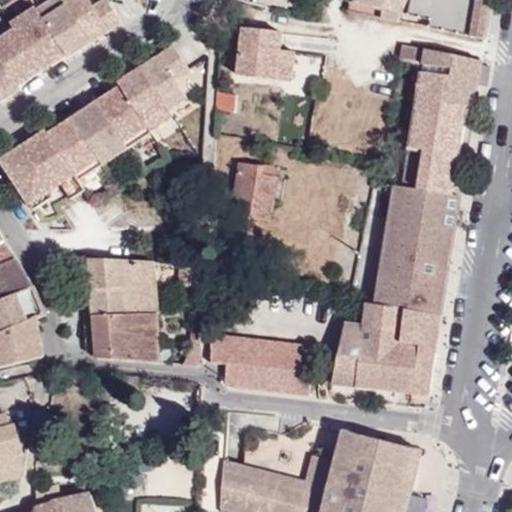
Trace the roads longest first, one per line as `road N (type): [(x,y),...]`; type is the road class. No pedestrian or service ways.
road 1 (residential): [(458,430),(217,397),(205,375),(48,356),(48,279),(0,202)]
road 2 (unclassified): [(502,192),(458,430)]
